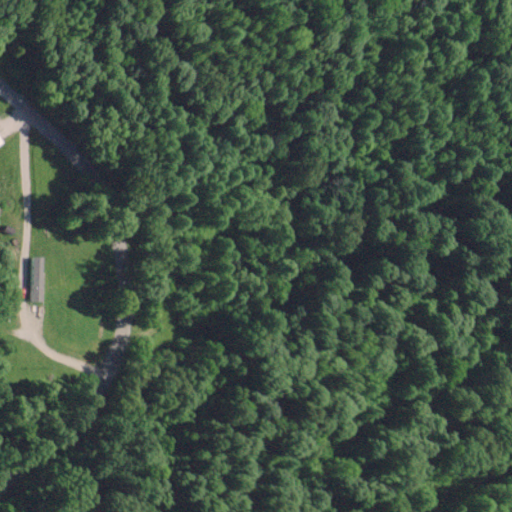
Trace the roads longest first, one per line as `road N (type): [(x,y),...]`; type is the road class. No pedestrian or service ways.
road 1 (residential): [(0,479),(89,396),(113,357),(124,308),(108,209),(83,165),(0,83)]
road 2 (residential): [(379,511),(433,432),(511,404)]
